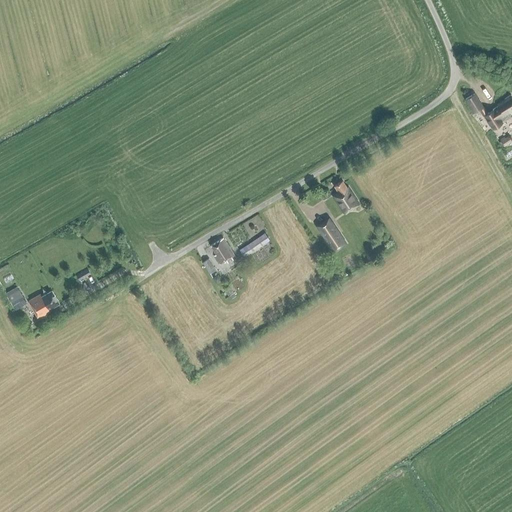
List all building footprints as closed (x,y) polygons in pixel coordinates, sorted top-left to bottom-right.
[(465,99),(473,113),(483,107),(475,93),(465,99)] [(499,106),(484,115),(492,129),(502,123),(501,121),(505,119),(505,117),(504,115),(511,110),(511,97),(511,96),(505,100),(506,102),(499,106)] [(505,138),(500,141),(504,146),(511,140),(509,135),(505,138)] [(333,197),(344,213),(359,204),(347,187),(347,188),(342,181),(335,186),(339,193),(333,197)] [(331,222),(319,230),(334,251),(340,247),(335,240),(341,237),(331,222)] [(239,250),(244,258),(270,241),(265,233),(239,250)] [(236,258),(223,238),(211,246),(216,255),(214,256),(219,265),(226,261),(228,263),(236,258)] [(346,247),(335,254),(349,274),(359,267),(346,247)] [(203,263),(209,273),(216,269),(209,259),(203,263)] [(90,268),(78,274),(80,279),(92,273),(90,268)] [(7,296),(9,299),(16,310),(27,303),(18,289),(7,296)] [(28,301),(38,318),(50,311),(49,309),(59,303),(52,291),(41,296),(40,294),(28,301)]
